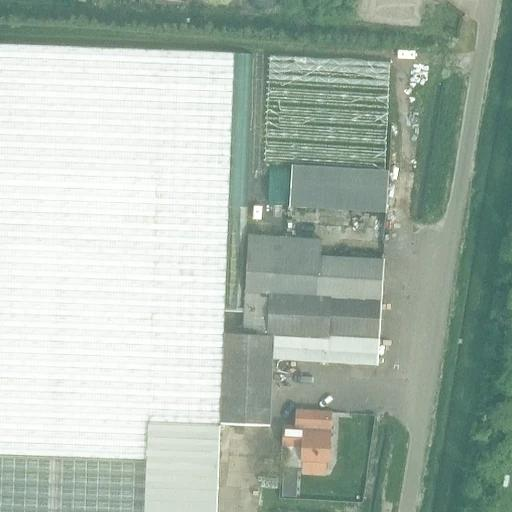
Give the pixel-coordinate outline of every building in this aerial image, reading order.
[(215,511),(234,53),(0,43),(0,511),(215,511)] [(289,206),(385,212),(388,171),(291,165),(289,206)] [(254,223),(292,225),(293,213),(255,211),(254,223)] [(273,359),(377,364),(382,261),(319,258),(320,241),(247,238),(242,337),(224,336),(221,424),(270,427),(273,359)] [(328,428),(332,428),(333,412),(296,410),(295,427),(284,426),(282,466),(303,467),(302,473),(326,474),(327,461),(330,461),(331,435),(327,435),(328,428)]
